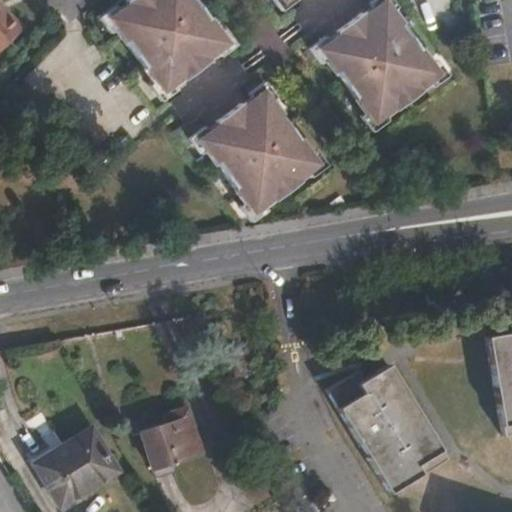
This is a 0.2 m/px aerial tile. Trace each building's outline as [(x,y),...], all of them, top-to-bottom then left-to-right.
[(125,3),(105,19),(160,93),(180,77),(182,80),(207,61),(205,59),(226,44),(192,0),(123,0),(125,3)] [(336,34),(316,49),(371,123),(391,108),(394,111),(419,92),(417,89),(437,74),(381,0),(361,15),(359,12),(334,31),(336,34)] [(0,50),(22,28),(0,4),(0,50)] [(215,124),(195,139),(250,213),(271,197),(273,201),(297,181),(296,179),(316,164),(261,90),(241,105),(238,102),(213,120),(215,124)] [(500,436),(511,433),(511,331),(484,336),(500,436)] [(251,371),(247,347),(231,349),(235,374),(251,371)] [(386,493),(444,458),(386,364),(361,379),(356,369),(324,389),(386,493)] [(166,424),(165,424),(184,456),(198,452),(184,408),(164,414),(166,424)] [(184,456),(165,424),(140,432),(150,466),(184,456)] [(89,427),(50,450),(77,494),(116,470),(89,427)] [(77,494),(50,450),(30,462),(57,506),(77,494)]
